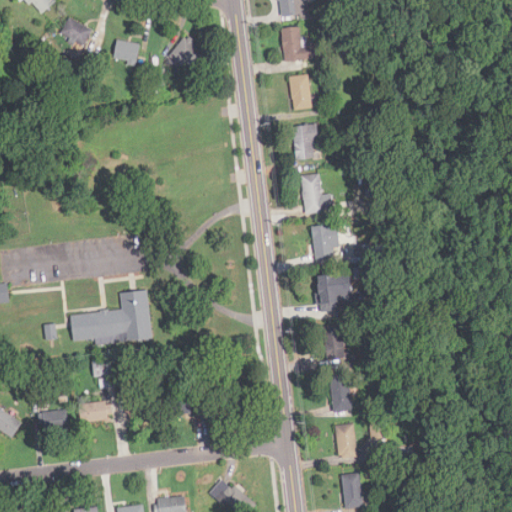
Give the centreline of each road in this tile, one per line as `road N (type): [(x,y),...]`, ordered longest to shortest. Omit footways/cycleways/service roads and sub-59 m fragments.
road 1 (tertiary): [(298,511),(235,0)]
road 2 (residential): [(290,442),(0,478)]
